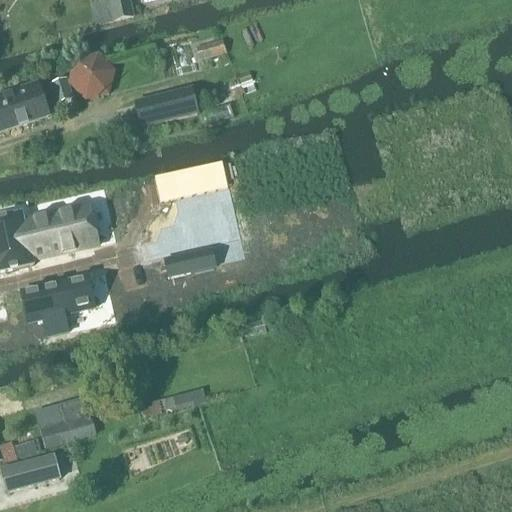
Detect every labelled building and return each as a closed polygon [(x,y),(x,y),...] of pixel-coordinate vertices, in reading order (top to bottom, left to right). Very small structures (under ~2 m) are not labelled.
[(113,16),(129,14),(127,2),(111,5),(113,16)] [(199,61),(226,54),(222,41),(195,49),(199,61)] [(57,100),(72,95),(67,80),(52,85),(57,100)] [(0,134),(49,117),(38,85),(0,97),(0,134)] [(198,115),(191,89),(135,104),(142,129),(198,115)] [(163,179),(155,181),(161,205),(168,204),(215,193),(227,191),(221,166),(210,169),(163,179)] [(22,216),(0,220),(0,274),(33,267),(32,262),(41,260),(41,261),(65,255),(65,254),(73,252),(73,253),(97,248),(89,209),(72,213),(73,216),(49,222),(49,218),(32,222),(24,224),(22,216)] [(211,252),(180,259),(184,277),(215,269),(211,252)] [(87,280),(22,295),(29,325),(43,322),(47,339),(68,334),(65,317),(93,310),(87,280)] [(203,392),(142,408),(145,421),(206,405),(203,392)] [(46,451),(95,437),(85,401),(36,415),(46,451)] [(0,463),(1,463),(3,467),(17,461),(11,445),(0,449),(0,463)] [(54,459),(1,472),(8,495),(60,482),(54,459)]
